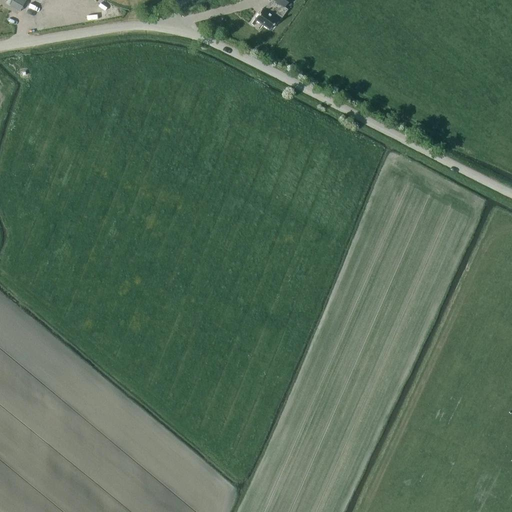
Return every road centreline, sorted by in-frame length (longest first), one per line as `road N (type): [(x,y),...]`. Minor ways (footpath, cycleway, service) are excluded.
road 1 (unclassified): [(511,193),(168,27)]
road 2 (unclassified): [(168,27),(0,45)]
